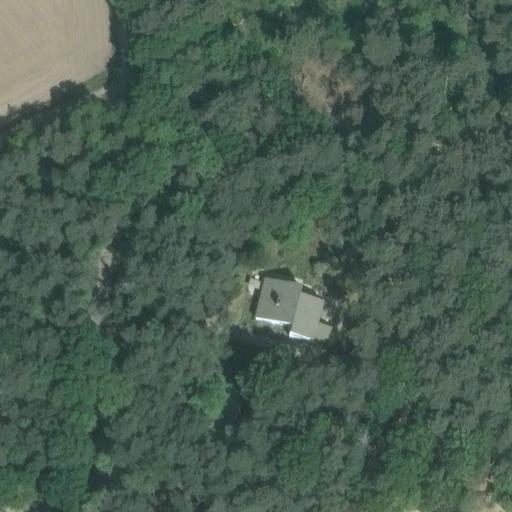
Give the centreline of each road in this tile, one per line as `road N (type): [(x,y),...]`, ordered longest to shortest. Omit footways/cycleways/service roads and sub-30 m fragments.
road 1 (unclassified): [(77,511),(131,84)]
road 2 (unclassified): [(131,84),(292,0)]
road 3 (unclassified): [(0,154),(131,84)]
